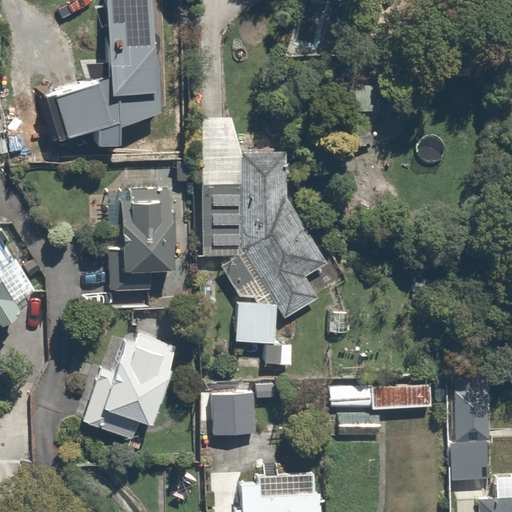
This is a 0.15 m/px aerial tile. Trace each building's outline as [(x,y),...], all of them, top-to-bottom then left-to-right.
[(106,0),(110,80),(48,96),(60,141),(100,131),(100,147),(121,145),(121,128),(162,113),(153,0),(106,0)] [(254,297),(257,303),(276,304),(285,318),(318,297),(307,276),(328,264),(288,197),(287,151),(244,152),(233,117),(203,117),(202,186),(202,256),(239,254),(221,266),(240,296),(254,297)] [(170,213),(170,189),(129,190),(130,200),(121,200),(121,231),(108,231),(109,291),(152,291),(151,272),(175,271),(174,213),(170,213)] [(24,311),(0,273),(0,332),(5,330),(2,325),(24,311)] [(257,303),(237,302),(235,340),(274,342),(276,304),(257,303)] [(134,346),(124,343),(114,373),(99,368),(81,422),(131,438),(137,419),(152,423),(178,346),(138,333),(134,346)] [(292,345),(265,344),(265,364),(291,365),(292,345)] [(423,379),(329,380),(329,404),(423,402),(423,379)] [(252,382),(206,382),(205,436),(252,436),(252,382)] [(485,386),(439,386),(440,475),(486,475),(485,386)] [(331,416),(330,431),(369,432),(369,417),(331,416)] [(311,511),(312,463),(234,462),(233,511),(311,511)] [(511,511),(511,487),(468,489),(469,511),(511,511)]
